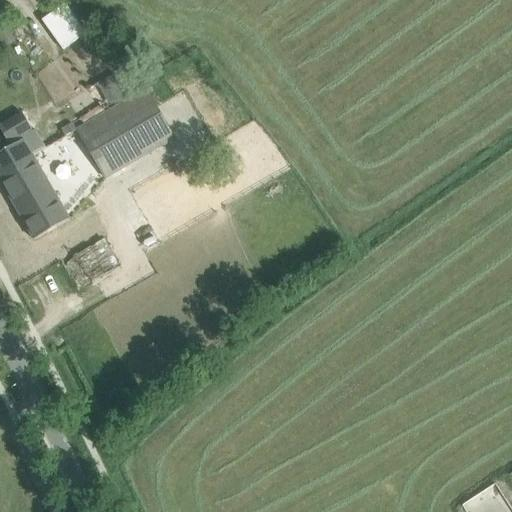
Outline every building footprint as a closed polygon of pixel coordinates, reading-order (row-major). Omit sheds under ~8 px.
[(75,1),(51,16),(70,47),(94,33),(75,1)] [(147,86),(77,127),(107,179),(177,138),(147,86)] [(13,146),(0,153),(0,174),(32,156),(46,148),(35,130),(32,132),(22,112),(0,125),(0,128),(9,143),(11,142),(13,146)] [(32,156),(0,174),(0,179),(35,239),(34,239),(34,240),(70,220),(69,219),(54,194),(32,156)] [(142,273),(131,249),(115,257),(104,235),(79,246),(101,292),(142,273)]
